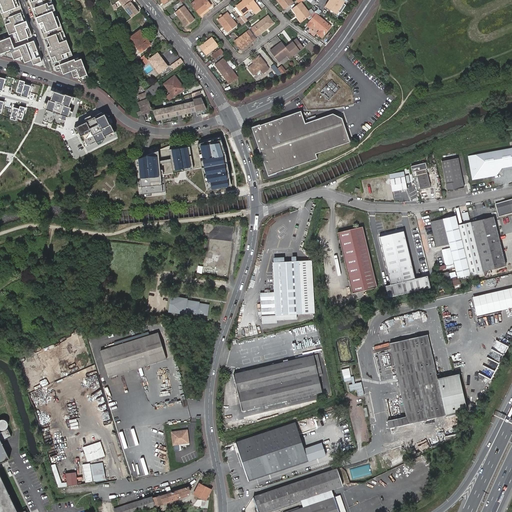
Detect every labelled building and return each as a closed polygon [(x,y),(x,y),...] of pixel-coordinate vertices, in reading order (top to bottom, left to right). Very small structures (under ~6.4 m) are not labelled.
[(0,0),(0,9),(1,13),(2,13),(4,19),(10,37),(0,40),(0,52),(1,56),(11,52),(14,59),(23,56),(25,62),(32,60),(33,65),(42,62),(34,41),(29,42),(27,38),(32,36),(23,12),(21,6),(18,0),(0,0)] [(29,0),(53,61),(72,55),(51,0),(29,0)] [(119,0),(132,17),(139,12),(129,0),(119,0)] [(194,0),(190,3),(198,14),(210,5),(206,0),(194,0)] [(253,11),(258,7),(252,0),(246,0),(244,2),(243,1),(236,6),(242,15),(251,8),(253,11)] [(303,0),(297,0),(291,5),(296,12),(302,18),(309,12),(310,11),(308,8),(302,1),(303,0)] [(342,5),(334,0),(325,0),(324,2),(336,10),(337,8),(339,9),(342,5)] [(174,11),(185,25),(194,19),(183,4),(174,11)] [(313,9),(310,11),(309,12),(312,15),(307,22),(312,25),(315,21),(320,26),(317,30),(322,33),(332,22),(316,10),(315,11),(313,9)] [(225,23),(229,29),(237,23),(227,10),(218,17),(223,24),(225,23)] [(252,26),(258,34),(275,21),(270,13),(252,26)] [(237,16),(242,23),(246,21),(241,15),(240,14),(237,16)] [(241,49),(257,36),(251,27),(234,40),(241,49)] [(130,38),(140,52),(150,44),(140,31),(130,38)] [(212,36),(199,46),(205,54),(218,45),(212,36)] [(286,44),(290,50),(292,53),(303,44),(297,36),(286,44)] [(286,44),(282,39),(270,48),(279,59),(290,50),(286,44)] [(215,59),(224,51),(221,47),(211,54),(215,59)] [(224,51),(215,59),(216,60),(226,53),(224,51)] [(247,65),(253,72),(260,67),(263,71),(269,66),(259,53),(252,58),(254,61),(247,65)] [(149,60),(159,73),(167,67),(157,54),(149,60)] [(78,57),(54,66),(56,72),(60,71),(61,73),(64,72),(64,73),(72,70),(74,76),(79,74),(81,79),(88,77),(81,58),(79,59),(78,57)] [(232,81),(238,76),(231,66),(227,61),(224,57),(214,64),(226,79),(229,77),(232,81)] [(173,70),(183,62),(180,58),(170,66),(173,70)] [(271,64),(277,72),(281,71),(274,61),(271,64)] [(169,100),(183,90),(178,84),(180,83),(174,76),(163,84),(170,93),(166,96),(169,100)] [(329,100),(340,88),(331,80),(320,92),(329,100)] [(145,93),(146,94),(154,97),(162,91),(163,90),(156,82),(144,91),(145,93)] [(29,87),(18,84),(14,97),(26,100),(29,87)] [(74,97),(51,90),(41,119),(64,127),(74,97)] [(138,96),(140,101),(148,99),(146,94),(145,93),(138,96)] [(193,102),(152,111),(156,121),(207,109),(200,98),(193,100),(193,102)] [(148,99),(138,103),(141,111),(142,115),(152,111),(148,99)] [(25,109),(14,105),(10,118),(22,122),(25,109)] [(266,167),(267,170),(268,172),(270,174),(317,158),(315,153),(350,141),(342,117),(332,113),(305,122),(301,110),(255,126),(253,129),(266,167)] [(103,115),(75,128),(87,149),(115,137),(103,115)] [(220,141),(199,145),(207,189),(228,185),(220,141)] [(511,148),(470,156),(474,177),(496,173),(501,167),(511,164),(511,148)] [(187,149),(171,151),(175,176),(191,173),(187,149)] [(160,181),(158,158),(140,160),(143,183),(160,181)] [(441,161),(448,190),(464,187),(458,158),(441,161)] [(431,187),(426,169),(416,171),(420,190),(431,187)] [(405,176),(390,179),(392,191),(407,189),(405,176)] [(509,213),(511,211),(511,199),(496,203),(499,215),(509,213)] [(470,279),(484,276),(483,271),(506,265),(494,216),(458,225),(456,215),(431,221),(431,223),(437,247),(441,246),(447,268),(454,266),(457,277),(469,274),(470,279)] [(362,226),(337,232),(352,292),(377,286),(362,226)] [(412,268),(404,230),(379,236),(388,273),(412,268)] [(302,313),(299,260),(273,262),(274,292),(275,314),(296,313),(302,313)] [(312,260),(299,260),(302,313),(314,312),(312,260)] [(441,274),(442,281),(450,279),(449,272),(441,274)] [(511,287),(472,297),(477,316),(511,307),(511,287)] [(274,292),(261,293),(261,315),(275,314),(274,292)] [(185,301),(171,298),(168,312),(183,314),(183,313),(196,315),(196,314),(206,316),(208,307),(197,305),(198,304),(185,302),(185,301)] [(261,315),(262,322),(277,322),(276,319),(296,318),(296,313),(275,314),(261,315)] [(107,377),(165,359),(157,333),(99,351),(107,377)] [(467,410),(459,373),(438,378),(428,334),(390,342),(406,416),(388,420),(389,427),(446,415),(467,410)] [(242,411),(321,392),(317,377),(321,376),(320,370),(316,371),(312,355),(233,374),(242,411)] [(351,376),(348,366),(340,368),(342,381),(351,379),(351,376)] [(364,395),(361,382),(355,384),(352,384),(349,385),(350,391),(356,390),(358,396),(364,395)] [(0,511),(18,511),(0,473),(0,461),(9,457),(1,440),(11,436),(8,428),(6,429),(6,428),(7,427),(8,425),(7,423),(7,422),(7,421),(5,419),(3,418),(2,418),(1,419),(0,418),(0,511)] [(295,422),(235,442),(248,480),(308,460),(304,448),(295,422)] [(172,445),(188,443),(186,431),(171,433),(172,445)] [(406,439),(409,438),(408,435),(400,438),(402,443),(407,442),(406,439)] [(321,443),(304,448),(308,460),(325,454),(321,443)] [(92,450),(95,460),(106,457),(103,448),(92,450)] [(103,462),(90,464),(93,482),(106,479),(103,462)] [(337,468),(324,473),(330,490),(332,489),(343,486),(337,468)] [(66,473),(68,486),(79,484),(77,471),(66,473)] [(253,497),(258,511),(263,511),(301,500),(330,490),(324,473),(253,497)] [(195,493),(205,499),(210,489),(200,484),(195,493)] [(153,496),(119,507),(120,511),(134,511),(178,499),(178,496),(190,492),(188,486),(153,497),(153,496)] [(334,497),(332,489),(330,490),(301,500),(303,507),(334,497)] [(303,507),(287,511),(345,511),(339,495),(334,497),(303,507)] [(201,506),(208,507),(210,500),(203,499),(201,506)]
